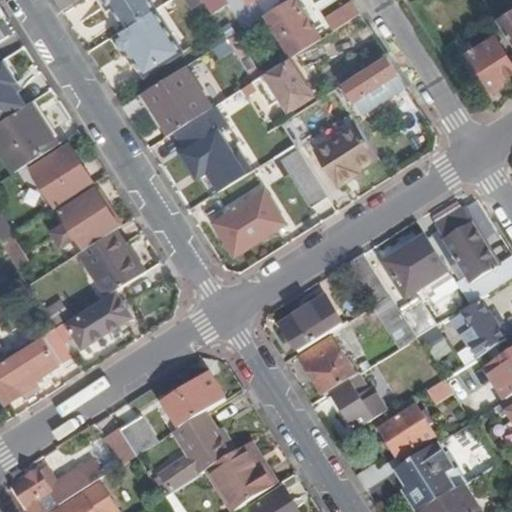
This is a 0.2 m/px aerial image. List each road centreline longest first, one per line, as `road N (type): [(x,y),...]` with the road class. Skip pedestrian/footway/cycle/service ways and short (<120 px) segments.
road 1 (residential): [(24,0),(222,313)]
road 2 (residential): [(474,152),(222,313)]
road 3 (residential): [(222,313),(0,458)]
road 4 (residential): [(348,511),(222,313)]
road 5 (residential): [(474,152),(379,0)]
